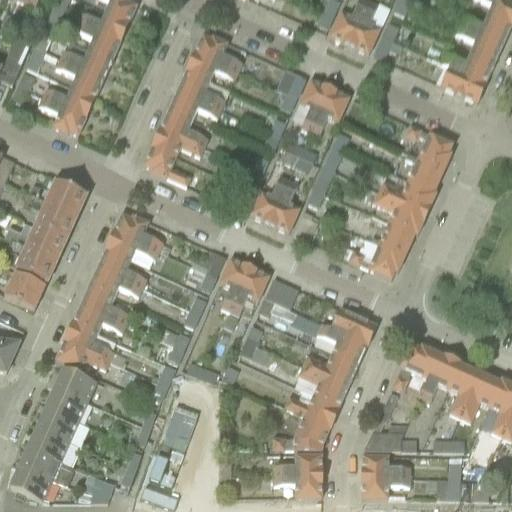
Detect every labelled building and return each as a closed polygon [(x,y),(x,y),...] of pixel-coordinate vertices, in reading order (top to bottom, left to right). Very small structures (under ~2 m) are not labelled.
[(18,0),(15,6),(24,10),(28,0),(18,0)] [(28,0),(24,10),(34,14),(39,0),(28,0)] [(92,0),(108,7),(103,18),(127,29),(135,11),(135,10),(126,6),(128,3),(119,0),(92,0)] [(489,11),(484,21),(509,32),(510,33),(511,28),(511,8),(494,1),(494,0),(470,0),(470,2),(489,11)] [(56,2),(50,16),(60,20),(66,6),(56,2)] [(329,2),(323,15),(333,19),(339,7),(329,2)] [(329,42),(348,50),(368,6),(358,2),(349,22),(340,18),(329,42)] [(398,3),(392,17),(402,22),(409,7),(398,3)] [(368,6),(348,50),(367,59),(378,35),(368,30),(377,10),(368,6)] [(323,15),(316,29),(327,34),(333,19),(323,15)] [(60,20),(50,16),(44,29),(54,34),(60,20)] [(0,26),(0,28),(13,34),(18,24),(4,18),(0,26)] [(79,18),(75,27),(119,47),(127,29),(103,18),(99,27),(79,18)] [(461,20),(456,31),(501,51),(509,32),(484,21),(481,29),(461,20)] [(18,24),(13,34),(32,43),(37,33),(18,24)] [(91,45),(86,55),(110,65),(119,47),(75,27),(71,36),(91,45)] [(387,28),(381,42),(391,47),(397,32),(387,28)] [(472,48),(467,58),(492,69),(501,51),(456,31),(452,40),(472,48)] [(201,39),(193,58),(237,77),(241,69),(221,60),(222,59),(227,48),(212,41),(211,44),(201,39)] [(39,40),(33,54),(43,58),(49,45),(39,40)] [(0,86),(11,92),(30,49),(15,42),(4,66),(0,66),(0,86)] [(381,42),(372,61),(382,66),(387,55),(398,60),(402,52),(391,47),(381,42)] [(33,54),(25,72),(34,76),(43,58),(33,54)] [(62,56),(58,65),(102,85),(110,65),(86,55),(82,65),(62,56)] [(193,58),(185,77),(209,87),(213,77),(233,86),(237,77),(193,58)] [(444,59),(440,69),(484,88),(492,69),(467,58),(463,68),(444,59)] [(73,83),(69,93),(93,104),(102,85),(58,65),(54,74),(73,83)] [(484,88),(440,69),(439,69),(448,73),(439,92),(475,108),(484,89),(484,88)] [(285,76),(277,94),(286,98),(296,103),(304,84),(285,76)] [(185,77),(176,95),(220,115),(224,106),(204,97),(209,87),(185,77)] [(22,78),(16,92),(25,96),(32,83),(22,78)] [(299,134),(308,139),(328,94),(309,85),(298,110),(308,114),(299,134)] [(25,96),(16,92),(10,106),(19,110),(25,96)] [(45,94),(41,103),(84,123),(93,104),(69,93),(64,103),(45,94)] [(328,94),(308,139),(317,143),(326,122),(337,127),(348,103),(328,94)] [(176,95),(167,114),(191,125),(196,115),(215,124),(220,115),(176,95)] [(280,112),(279,113),(289,117),(290,118),(296,103),(286,98),(280,112)] [(84,123),(41,103),(37,111),(57,120),(52,132),(67,138),(68,136),(77,140),(84,123)] [(167,114),(159,133),(202,153),(206,144),(187,136),(191,125),(167,114)] [(274,124),(268,138),(279,142),(285,128),(284,128),(274,124)] [(425,145),(417,162),(443,173),(449,159),(446,158),(450,150),(408,130),(403,140),(414,145),(416,141),(425,145)] [(159,133),(150,152),(174,163),(178,153),(198,162),(202,153),(159,133)] [(338,137),(332,150),(342,155),(348,142),(338,137)] [(268,138),(262,151),(263,152),(272,156),(273,156),(279,142),(268,138)] [(290,148),(285,158),(297,164),(302,153),(290,148)] [(342,155),(332,150),(325,165),(335,169),(336,169),(342,155)] [(174,163),(150,152),(142,170),(151,174),(150,176),(185,192),(189,182),(169,173),(174,163)] [(297,164),(313,171),(317,160),(302,153),(297,164)] [(405,163),(404,164),(414,168),(407,184),(432,196),(443,173),(433,169),(417,162),(407,157),(405,163)] [(285,158),(281,166),(294,172),(297,164),(285,158)] [(258,161),(252,175),(262,180),(269,166),(268,166),(258,161)] [(1,162),(0,164),(0,187),(3,189),(13,167),(1,162)] [(297,164),(294,172),(309,179),(313,171),(297,164)] [(252,175),(246,189),(255,193),(256,193),(262,180),(252,175)] [(249,220),(267,229),(287,185),(278,181),(270,200),(260,195),(249,220)] [(317,182),(312,194),(322,199),(328,187),(317,182)] [(382,186),(377,197),(425,219),(434,198),(432,197),(432,196),(407,184),(402,195),(382,186)] [(287,185),(267,229),(287,238),(298,213),(288,208),(297,189),(287,185)] [(27,199),(30,201),(75,221),(85,200),(54,186),(49,197),(32,189),(27,199)] [(237,207),(247,212),(253,198),(243,193),(237,207)] [(322,199),(312,194),(305,209),(315,213),(322,199)] [(391,217),(386,229),(412,240),(413,238),(415,239),(425,219),(377,197),(372,208),(391,217)] [(30,201),(25,212),(31,215),(27,223),(36,227),(35,229),(65,243),(75,221),(30,201)] [(120,218),(112,236),(158,256),(161,248),(146,241),(151,229),(131,220),(130,223),(120,218)] [(292,239),(292,240),(308,247),(308,246),(310,243),(317,227),(301,220),(292,239)] [(8,232),(3,243),(10,246),(55,266),(65,243),(35,229),(33,234),(23,229),(20,238),(8,232)] [(378,250),(377,251),(402,263),(412,240),(386,229),(379,245),(371,241),(368,246),(378,250)] [(112,236),(104,254),(130,266),(134,257),(154,265),(158,256),(112,236)] [(10,258),(5,269),(15,274),(15,273),(27,279),(45,287),(55,266),(10,246),(5,256),(10,258)] [(402,263),(377,251),(370,269),(361,265),(363,260),(352,255),(347,265),(389,284),(393,276),(395,277),(402,263)] [(104,254),(96,272),(141,293),(145,285),(126,276),(126,275),(130,266),(104,254)] [(196,260),(191,271),(205,278),(215,282),(219,272),(221,269),(223,263),(209,256),(206,263),(207,265),(196,260)] [(218,313),(227,317),(248,273),(228,264),(217,289),(227,294),(218,313)] [(96,272),(87,291),(113,302),(117,294),(137,302),(141,293),(96,272)] [(248,273),(227,317),(237,322),(246,302),(255,306),(267,281),(248,273)] [(3,301),(33,315),(43,291),(13,277),(3,301)] [(215,282),(205,278),(199,291),(208,296),(215,282)] [(272,284),(263,303),(274,307),(288,314),(296,295),(272,284)] [(87,291),(79,309),(125,330),(129,321),(109,312),(113,302),(87,291)] [(194,301),(188,314),(198,319),(204,305),(194,301)] [(263,303),(257,317),(267,322),(269,318),(274,308),(274,307),(263,303)] [(274,308),(269,318),(292,326),(296,319),(274,308)] [(79,309),(71,327),(97,339),(101,330),(115,336),(120,339),(125,330),(79,309)] [(198,319),(188,314),(182,328),(192,333),(198,319)] [(330,333),(329,334),(365,350),(365,351),(375,330),(338,314),(331,329),(330,333)] [(228,320),(222,332),(231,336),(237,324),(228,320)] [(71,327),(63,345),(108,366),(112,357),(93,348),(97,339),(71,327)] [(334,348),(330,359),(356,370),(365,350),(329,334),(319,330),(315,340),(334,348)] [(159,331),(154,343),(172,352),(172,351),(182,356),(188,342),(178,338),(178,340),(159,331)] [(251,331),(245,345),(250,348),(253,349),(255,350),(261,335),(251,331)] [(0,376),(5,377),(18,348),(0,345),(0,376)] [(108,366),(63,345),(54,364),(80,375),(84,366),(104,375),(108,366)] [(245,345),(239,358),(248,362),(249,363),(255,350),(253,349),(250,348),(245,345)] [(415,404),(417,405),(438,359),(421,351),(420,353),(410,349),(391,391),(401,396),(406,385),(401,383),(404,376),(424,384),(415,404)] [(166,364),(166,365),(176,369),(182,356),(172,351),(166,364)] [(306,359),(301,371),(346,391),(356,370),(330,359),(325,368),(306,359)] [(436,390),(446,395),(459,367),(443,360),(443,361),(438,359),(417,405),(427,409),(436,390)] [(189,367),(185,377),(199,383),(203,373),(189,367)] [(447,418),(458,423),(479,377),(459,368),(459,367),(446,395),(456,399),(447,418)] [(227,371),(221,385),(231,389),(237,375),(227,371)] [(315,390),(311,401),(337,412),(346,391),(301,371),(296,381),(315,390)] [(62,373),(53,393),(86,408),(95,387),(62,373)] [(203,373),(199,383),(213,388),(217,378),(203,373)] [(162,375),(156,388),(163,391),(165,392),(166,392),(172,379),(171,379),(162,375)] [(477,408),(487,413),(499,386),(479,377),(458,423),(469,428),(477,408)] [(183,383),(175,406),(214,421),(222,398),(183,383)] [(488,437),(499,442),(511,413),(511,389),(500,384),(499,386),(487,413),(497,417),(488,437)] [(156,388),(150,401),(160,406),(166,392),(165,392),(163,391),(156,388)] [(53,393),(44,413),(77,427),(86,408),(53,393)] [(389,398),(378,424),(385,427),(396,401),(389,398)] [(287,400),(282,412),(328,433),(329,433),(338,413),(337,412),(311,401),(307,409),(287,400)] [(328,433),(282,412),(282,413),(301,421),(291,443),(283,443),(283,442),(270,442),(270,455),(283,455),(283,454),(300,454),(320,454),(320,450),(328,433)] [(44,413),(36,432),(68,447),(77,427),(44,413)] [(511,442),(511,413),(499,442),(510,447),(511,442)] [(146,416),(141,432),(149,436),(155,419),(146,416)] [(200,462),(200,466),(217,466),(217,462),(217,421),(214,421),(201,420),(200,462)] [(36,432),(27,452),(59,467),(68,447),(36,432)] [(149,436),(141,432),(135,447),(143,450),(149,436)] [(370,438),(363,455),(399,455),(399,445),(399,443),(401,439),(379,438),(370,438)] [(399,445),(399,455),(415,455),(415,445),(399,445)] [(433,455),(448,455),(448,445),(433,445),(433,455)] [(448,445),(448,455),(464,455),(464,445),(448,445)] [(27,452),(18,472),(51,487),(66,492),(74,474),(59,467),(27,452)] [(132,457),(126,473),(134,477),(140,460),(132,457)] [(271,472),(271,481),(320,481),(320,459),(300,459),(293,459),(293,470),(293,472),(271,472)] [(360,460),(360,482),(409,482),(409,472),(388,472),(388,460),(360,460)] [(200,502),(200,503),(214,504),(216,504),(216,494),(217,466),(200,466),(200,502)] [(217,466),(216,494),(228,494),(229,466),(217,466)] [(448,467),(447,485),(458,485),(460,468),(448,467)] [(117,469),(114,478),(123,482),(120,488),(129,491),(134,477),(126,473),(117,469)] [(51,487),(18,472),(9,492),(41,507),(51,487)] [(271,481),(271,491),(293,491),(293,496),(293,502),(300,502),(320,502),(320,481),(271,481)] [(360,482),(359,502),(379,503),(387,503),(387,492),(409,492),(409,490),(409,483),(409,482),(360,482)] [(425,484),(424,494),(436,495),(436,484),(425,484)] [(447,485),(446,504),(457,504),(458,492),(458,485),(447,485)] [(94,497),(93,498),(108,504),(108,503),(111,495),(97,489),(94,497)] [(458,492),(457,504),(475,505),(475,495),(476,493),(458,492)] [(475,495),(475,505),(486,505),(487,493),(476,493),(475,495)] [(501,493),(497,505),(506,505),(506,493),(501,493)] [(79,495),(76,507),(107,508),(108,504),(93,498),(89,497),(79,495)]
